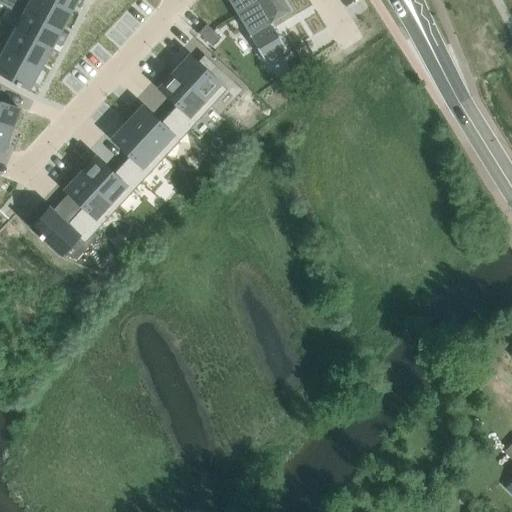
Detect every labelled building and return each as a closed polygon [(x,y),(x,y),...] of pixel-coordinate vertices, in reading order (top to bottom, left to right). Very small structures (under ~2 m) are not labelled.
[(13,0),(9,0),(6,7),(18,14),(23,5),(13,0)] [(48,0),(31,0),(25,12),(59,30),(69,11),(48,0)] [(48,0),(69,11),(75,0),(48,0)] [(229,0),(265,61),(265,62),(287,50),(271,22),(291,10),(285,0),(229,0)] [(25,12),(15,31),(49,49),(59,30),(25,12)] [(220,37),(206,24),(198,33),(212,46),(220,37)] [(15,31),(5,50),(38,68),(49,49),(15,31)] [(5,50),(0,58),(0,72),(28,88),(38,68),(5,50)] [(189,55),(174,72),(204,99),(219,83),(226,90),(235,80),(216,62),(207,72),(189,55)] [(174,72),(159,88),(177,105),(169,114),(188,131),(197,121),(190,115),(204,99),(174,72)] [(0,125),(10,129),(18,108),(0,101),(0,125)] [(142,106),(127,123),(157,150),(171,135),(178,141),(188,131),(169,114),(160,123),(142,106)] [(127,123),(112,139),(130,156),(121,165),(140,182),(150,172),(143,166),(157,150),(127,123)] [(0,149),(2,150),(10,129),(0,125),(0,149)] [(95,157),(80,174),(110,201),(124,186),(131,192),(140,182),(121,165),(113,174),(95,157)] [(80,174),(65,190),(83,207),(74,215),(93,233),(103,223),(96,217),(110,201),(80,174)] [(48,208),(32,226),(61,254),(77,237),(84,243),(93,233),(74,215),(66,224),(48,208)]
